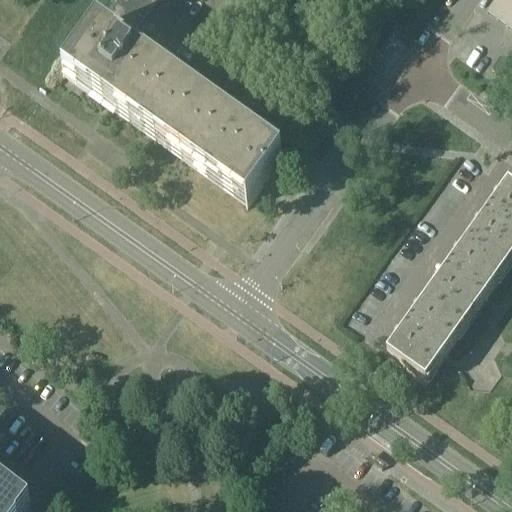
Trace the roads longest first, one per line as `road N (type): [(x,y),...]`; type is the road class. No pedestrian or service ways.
road 1 (tertiary): [(239,317),(511,511)]
road 2 (residential): [(239,317),(410,73)]
road 3 (tertiary): [(0,148),(239,317)]
road 4 (residential): [(382,346),(511,163)]
road 5 (residential): [(511,143),(410,73)]
